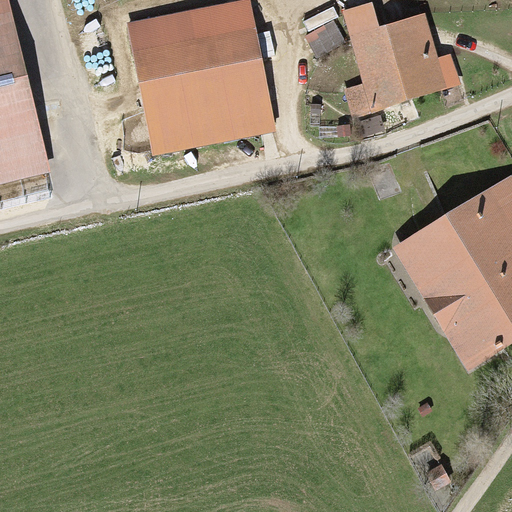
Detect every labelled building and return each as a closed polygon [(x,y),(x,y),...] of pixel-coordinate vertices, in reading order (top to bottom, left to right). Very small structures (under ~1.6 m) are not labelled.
[(345,91),(352,116),(444,88),(421,15),(378,29),(369,3),(337,13),(360,86),(345,91)] [(0,186),(44,176),(0,5),(0,186)] [(249,33),(132,52),(149,154),(266,134),(249,33)] [(511,234),(487,193),(394,250),(467,370),(511,343),(511,234)] [(437,468),(426,476),(434,486),(445,478),(437,468)]
